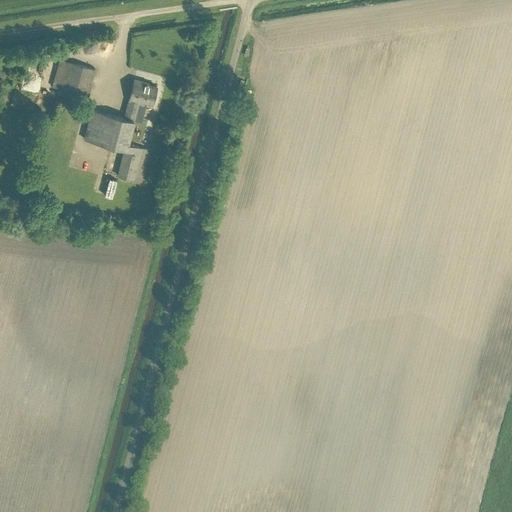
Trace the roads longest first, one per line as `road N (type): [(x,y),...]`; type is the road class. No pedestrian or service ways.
road 1 (unclassified): [(114,511),(247,0)]
road 2 (unclassified): [(0,32),(218,0)]
